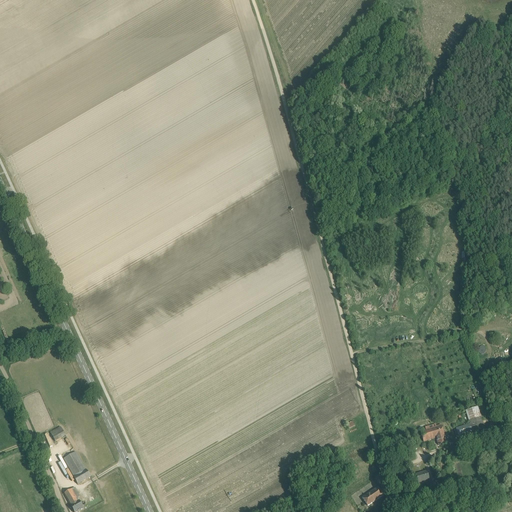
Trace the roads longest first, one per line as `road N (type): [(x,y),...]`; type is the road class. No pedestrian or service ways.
road 1 (unclassified): [(390,511),(253,0)]
road 2 (primary): [(149,511),(0,184)]
road 3 (track): [(0,368),(63,511)]
